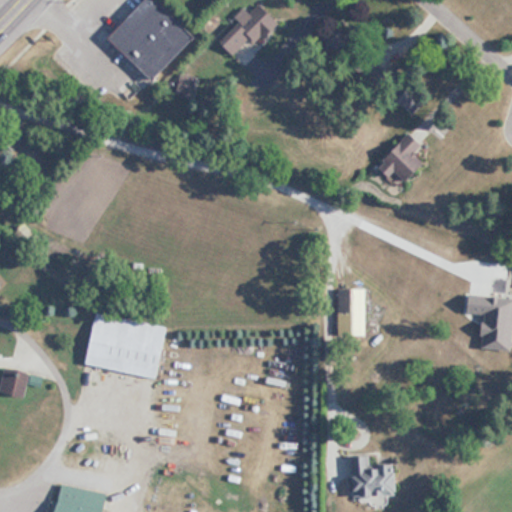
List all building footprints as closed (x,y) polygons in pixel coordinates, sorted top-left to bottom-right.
[(146,0),(112,36),(156,79),(198,35),(160,0),(146,0)] [(281,22),(261,2),(251,12),(246,7),(216,38),(241,62),(281,22)] [(398,169),(409,181),(429,165),(418,152),(425,146),(419,139),(408,149),(403,143),(380,163),(391,175),(398,169)] [(169,325),(97,313),(88,365),(160,377),(169,325)] [(27,395),(30,370),(4,367),(1,393),(27,395)] [(354,456),(354,494),(395,494),(395,464),(372,464),(372,456),(354,456)] [(106,511),(110,492),(63,484),(58,511),(106,511)]
